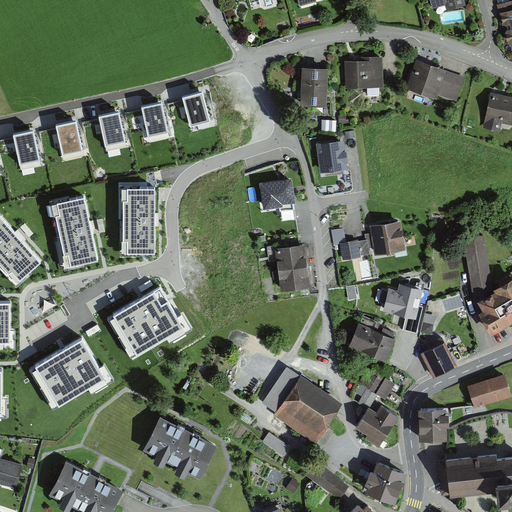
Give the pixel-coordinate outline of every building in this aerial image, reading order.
[(271,0),(250,0),(251,4),(256,3),(259,16),(274,12),(271,0)] [(313,6),(327,2),(326,0),(293,0),(297,14),(314,9),(313,6)] [(511,7),(510,1),(498,4),(508,42),(511,41),(511,7)] [(312,15),(297,18),(298,25),(313,23),(312,15)] [(387,96),(386,85),(386,55),(372,55),(372,59),(347,59),(348,88),(370,87),(371,97),(387,96)] [(456,105),(465,81),(445,73),(446,71),(416,60),(405,91),(435,102),(437,98),(456,105)] [(304,68),(303,108),(329,109),(330,69),(304,68)] [(203,86),(184,91),(192,121),(211,117),(203,86)] [(505,125),(511,125),(511,97),(493,94),(486,131),(503,135),(505,125)] [(119,107),(100,111),(106,142),(126,138),(119,107)] [(76,117),(57,121),(63,152),(83,148),(76,117)] [(90,139),(103,135),(98,117),(85,120),(90,139)] [(335,121),(335,129),(345,129),(345,121),(335,121)] [(319,125),(318,137),(333,138),(334,126),(319,125)] [(34,126),(14,130),(21,161),(40,157),(34,126)] [(43,130),(47,146),(59,142),(54,126),(43,130)] [(347,139),(318,143),(322,175),(351,171),(347,139)] [(261,182),(265,209),(295,204),(292,177),(261,182)] [(155,183),(121,183),(121,252),(155,252),(155,183)] [(84,192),(51,199),(66,267),(99,260),(84,192)] [(0,209),(0,262),(17,282),(43,261),(0,209)] [(406,221),(375,226),(379,257),(411,252),(406,221)] [(466,237),(474,289),(495,286),(487,234),(466,237)] [(363,255),(373,254),(371,240),(362,241),(361,239),(343,241),(345,260),(363,258),(363,255)] [(283,290),(314,286),(308,242),(269,247),(270,260),(279,259),(283,290)] [(511,279),(498,288),(500,292),(483,302),(488,311),(484,313),(496,333),(511,323),(511,279)] [(416,332),(423,305),(417,304),(421,289),(403,285),(401,293),(390,290),(385,308),(407,314),(403,328),(416,332)] [(184,329),(160,289),(110,319),(134,359),(184,329)] [(11,298),(0,298),(0,340),(11,341),(11,298)] [(347,345),(385,361),(395,338),(357,322),(347,345)] [(106,378),(82,338),(32,369),(56,409),(106,378)] [(433,374),(455,364),(444,341),(422,352),(433,374)] [(387,398),(397,382),(369,367),(360,383),(387,398)] [(470,385),(477,407),(511,395),(504,374),(470,385)] [(270,420),(312,448),(338,408),(297,380),(270,420)] [(181,392),(186,395),(192,385),(187,381),(181,392)] [(369,408),(377,395),(359,384),(355,391),(362,396),(359,402),(369,408)] [(421,438),(445,438),(445,424),(448,424),(448,411),(444,411),(444,405),(421,405),(421,438)] [(381,449),(401,417),(383,406),(379,413),(370,408),(357,429),(369,436),(367,440),(381,449)] [(189,471),(202,477),(218,444),(162,416),(145,449),(157,455),(154,461),(164,466),(167,459),(178,464),(175,471),(185,477),(189,471)] [(264,442),(288,454),(293,444),(270,431),(264,442)] [(511,453),(447,460),(450,493),(497,488),(499,500),(511,499),(511,453)] [(0,483),(16,488),(23,463),(0,456),(0,483)] [(394,498),(404,469),(378,460),(368,488),(394,498)] [(26,465),(24,475),(31,477),(33,466),(26,465)] [(108,511),(117,495),(62,467),(45,500),(57,506),(54,511),(68,511),(69,511),(108,511)] [(335,506),(345,493),(313,468),(302,482),(335,506)] [(282,495),(292,500),(297,491),(288,485),(282,495)] [(381,511),(373,504),(369,508),(363,503),(353,511),(381,511)]
